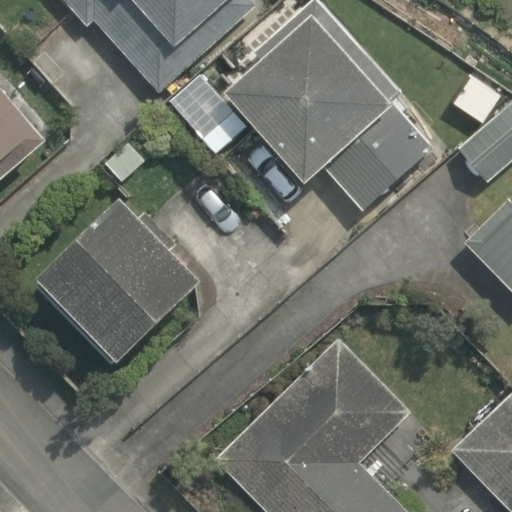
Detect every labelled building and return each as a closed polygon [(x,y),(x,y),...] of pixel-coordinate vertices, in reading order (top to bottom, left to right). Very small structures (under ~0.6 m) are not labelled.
[(241,0),(56,0),(85,33),(94,26),(154,97),(253,14),(241,0)] [(398,120),(415,104),(323,0),(309,0),(304,6),(298,0),(286,0),(219,59),(231,73),(221,81),(234,96),(226,103),(309,198),(329,180),(361,216),(430,155),(398,120)] [(60,152),(0,85),(0,184),(10,196),(60,152)] [(511,182),(511,113),(455,161),(489,202),(511,182)] [(123,376),(202,301),(119,214),(40,289),(123,376)] [(511,222),(476,259),(511,294),(511,222)] [(406,425),(337,348),(217,455),(268,511),(392,511),(356,471),(406,425)] [(511,511),(511,394),(451,457),(506,511),(511,511)]
